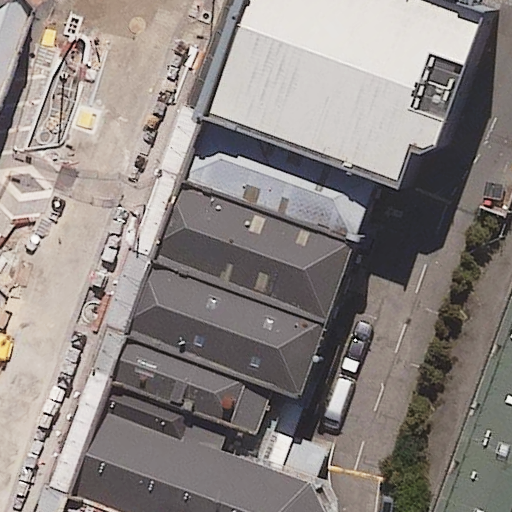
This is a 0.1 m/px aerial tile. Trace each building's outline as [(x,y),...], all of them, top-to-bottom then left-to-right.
[(502,13),(467,0),(264,0),(223,114),(391,176),(415,185),(431,140),(452,148),(502,13)] [(0,125),(40,15),(23,5),(0,15),(0,125)] [(391,176),(223,114),(199,179),(368,241),(391,176)] [(368,241),(199,179),(169,261),(337,323),(368,241)] [(337,323),(169,261),(142,334),(311,396),(337,323)] [(311,396),(142,334),(116,404),(285,466),(311,396)] [(511,511),(511,338),(452,511),(511,511)] [(285,466),(116,404),(83,493),(134,511),(342,511),(350,490),(285,466)] [(134,511),(83,493),(76,511),(134,511)]
